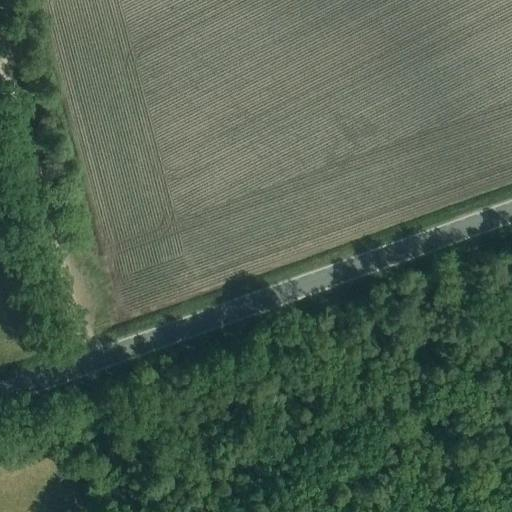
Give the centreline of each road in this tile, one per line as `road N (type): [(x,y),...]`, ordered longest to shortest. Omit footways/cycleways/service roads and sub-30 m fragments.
road 1 (tertiary): [(511,212),(0,395)]
road 2 (track): [(0,30),(132,511)]
